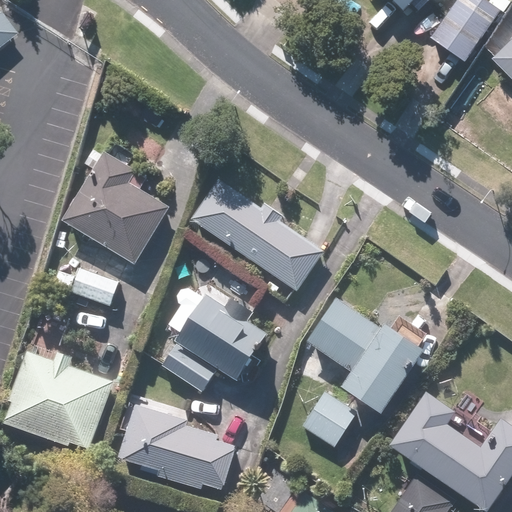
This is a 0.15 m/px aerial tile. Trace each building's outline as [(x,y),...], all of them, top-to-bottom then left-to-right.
[(386,0),(405,18),(413,10),(419,15),(434,0),(352,0),(368,16),(383,0),(386,0)] [(502,13),(483,0),(460,0),(431,42),(465,66),(502,13)] [(0,17),(0,47),(14,36),(0,17)] [(511,43),(493,62),(511,82),(511,43)] [(137,190),(144,178),(99,153),(61,222),(132,262),(164,206),(137,190)] [(321,253),(279,222),(282,218),(265,206),(262,210),(219,179),(190,219),(291,293),(321,253)] [(78,268),(69,292),(109,307),(117,284),(78,268)] [(161,365),(201,389),(214,368),(236,382),(265,335),(203,297),(161,365)] [(305,344),(350,374),(341,389),(379,414),(420,351),(380,325),(378,329),(334,300),(305,344)] [(0,422),(67,449),(69,444),(87,451),(112,385),(26,352),(0,418),(0,422)] [(356,412),(325,394),(304,428),(334,447),(356,412)] [(451,414),(423,395),(387,448),(481,511),(483,511),(511,470),(511,428),(499,419),(478,450),(443,426),(451,414)] [(187,421),(135,404),(116,463),(199,490),(201,483),(222,490),(236,448),(215,441),(216,437),(185,426),(187,421)] [(442,511),(451,500),(415,476),(391,511),(442,511)] [(291,511),(331,511),(304,493),(291,511)]
